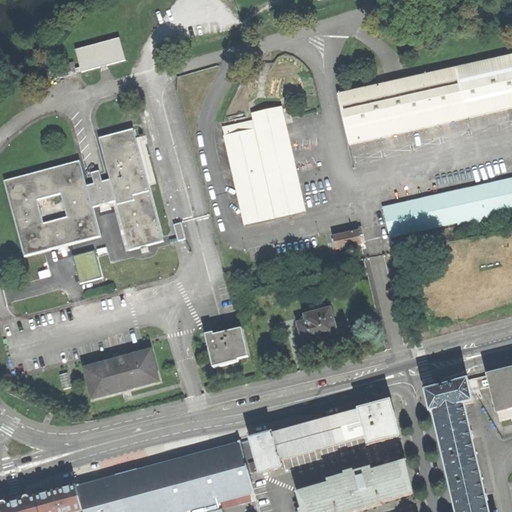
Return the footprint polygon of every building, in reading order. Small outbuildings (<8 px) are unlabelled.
[(82,72),(125,61),(120,39),(76,50),(80,68),(82,72)] [(511,107),(511,55),(338,95),(350,145),(511,107)] [(75,69),(73,62),(52,68),(55,79),(76,74),(75,69)] [(244,225),(305,211),(285,123),(282,123),(280,116),(257,121),(259,128),(254,129),(252,122),(224,128),(225,136),(224,136),(244,225)] [(133,130),(100,139),(111,180),(116,201),(130,250),(163,242),(133,130)] [(80,162),(5,181),(25,257),(100,237),(92,208),(86,187),(80,162)] [(511,178),(383,208),(390,235),(390,238),(458,222),(458,225),(470,222),(470,226),(498,219),(497,213),(511,209),(511,178)] [(111,180),(86,187),(92,208),(116,201),(111,180)] [(181,223),(174,225),(178,241),(186,239),(181,223)] [(357,231),(333,237),(336,249),(362,244),(361,241),(360,235),(363,235),(361,227),(357,228),(357,231)] [(103,277),(96,250),(73,257),(80,284),(103,277)] [(362,261),(354,263),(357,275),(365,273),(362,261)] [(308,322),(299,324),(304,343),(313,341),(314,345),(329,341),(335,339),(334,335),(337,334),(330,309),(306,316),(308,322)] [(213,333),(206,335),(213,367),(231,363),(239,361),(239,358),(249,356),(242,329),(214,336),(213,333)] [(159,382),(151,351),(121,359),(120,354),(112,356),(114,361),(84,369),(93,399),(127,390),(159,382)] [(511,369),(488,375),(497,413),(498,413),(500,421),(511,417),(511,369)] [(489,511),(465,405),(473,403),(468,380),(457,383),(457,384),(437,389),(426,392),(431,413),(433,412),(456,511),(489,511)] [(400,436),(390,401),(251,439),(261,473),(282,468),(280,460),(366,437),(368,444),(400,436)] [(186,511),(255,493),(241,442),(167,462),(77,486),(84,510),(84,511),(186,511)] [(409,476),(406,461),(372,471),(371,468),(355,472),(355,470),(343,474),(343,475),(327,480),(328,483),(297,493),(302,511),(356,511),(382,505),(381,503),(414,494),(409,476)] [(55,492),(36,498),(40,511),(78,511),(84,510),(77,486),(55,492)] [(18,502),(0,507),(0,511),(40,511),(36,498),(18,502)]
